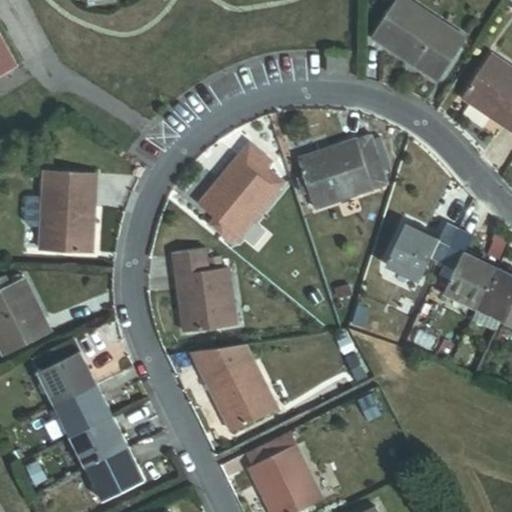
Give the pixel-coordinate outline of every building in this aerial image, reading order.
[(393,0),(370,35),(436,80),(466,36),(412,0),(393,0)] [(0,69),(11,63),(0,44),(0,69)] [(330,71),(348,71),(349,50),(330,49),(330,71)] [(462,96),(511,130),(511,129),(511,67),(491,53),(462,96)] [(314,208),(386,184),(369,134),(298,158),(305,180),(309,192),(311,200),(314,208)] [(267,169),(272,163),(248,143),(236,158),(276,191),(284,182),(267,169)] [(227,229),(238,238),(276,191),(236,158),(197,205),(216,220),(227,229)] [(42,191),(94,193),(95,173),(43,171),(42,191)] [(299,195),(309,192),(305,180),(295,183),(299,195)] [(39,249),(92,252),(94,193),(42,191),(39,249)] [(302,203),(311,200),(309,192),(299,195),(302,203)] [(221,237),(227,229),(216,220),(210,228),(221,237)] [(430,255),(445,262),(460,229),(447,222),(439,239),(405,223),(386,264),(419,280),(430,255)] [(478,307),(498,266),(463,250),(471,234),(460,229),(445,262),(456,267),(444,291),(478,307)] [(175,274),(208,269),(205,248),(172,252),(175,274)] [(478,307),(506,320),(511,307),(511,272),(498,266),(478,307)] [(183,331),(234,325),(227,267),(208,269),(175,274),(183,331)] [(0,346),(4,356),(51,332),(24,278),(8,286),(0,289),(0,346)] [(40,371),(81,351),(75,339),(34,359),(40,371)] [(251,356),(244,342),(189,349),(204,379),(251,356)] [(40,371),(56,404),(97,384),(81,351),(40,371)] [(230,431),(277,408),(251,356),(204,379),(230,431)] [(73,437),(113,417),(97,384),(56,404),(73,437)] [(88,468),(129,448),(113,417),(73,437),(88,468)] [(252,468),(294,446),(288,434),(246,456),(252,468)] [(271,511),(298,511),(323,500),(295,446),(294,446),(252,468),(249,469),(271,511)] [(104,501),(145,481),(129,448),(88,468),(104,501)]
